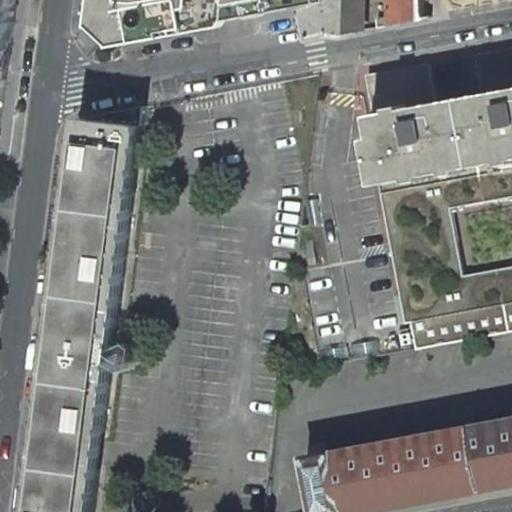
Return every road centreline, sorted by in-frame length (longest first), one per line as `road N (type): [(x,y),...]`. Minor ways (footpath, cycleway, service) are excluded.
road 1 (residential): [(511,15),(46,93)]
road 2 (residential): [(0,461),(46,93)]
